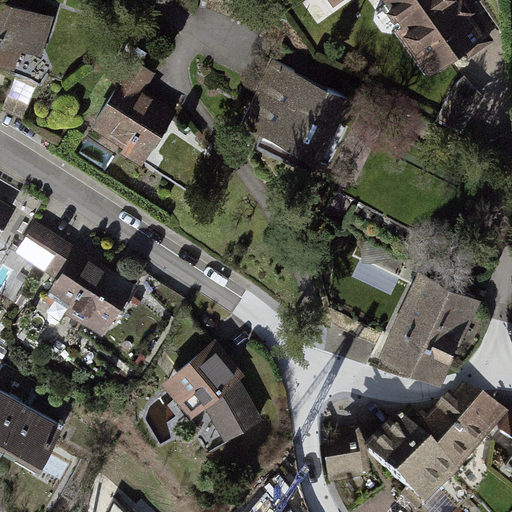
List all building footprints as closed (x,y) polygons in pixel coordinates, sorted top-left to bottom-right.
[(0,0),(0,65),(13,71),(21,51),(38,55),(51,16),(0,0)] [(459,0),(382,0),(380,2),(383,7),(379,10),(376,17),(384,29),(393,32),(399,28),(432,75),(486,37),(459,0)] [(133,59),(87,129),(145,166),(179,113),(145,91),(157,74),(133,59)] [(271,59),(241,122),(352,175),(382,112),(271,59)] [(38,83),(16,75),(3,108),(25,117),(38,83)] [(0,234),(17,208),(0,197),(0,234)] [(38,224),(18,255),(58,282),(47,298),(105,336),(136,288),(38,224)] [(418,271),(380,350),(441,379),(478,299),(418,271)] [(215,339),(162,384),(190,419),(206,409),(225,442),(264,420),(241,379),(245,373),(215,339)] [(409,410),(366,456),(426,511),(459,511),(475,496),(459,482),(499,434),(511,418),(511,417),(463,391),(428,426),(409,410)] [(63,427),(0,392),(0,452),(38,473),(63,427)] [(511,418),(499,434),(511,441),(511,418)] [(358,447),(325,454),(331,487),(365,480),(358,447)] [(275,511),(258,497),(245,511),(275,511)] [(109,511),(136,511),(134,509),(131,511),(128,511),(115,499),(109,511)]
